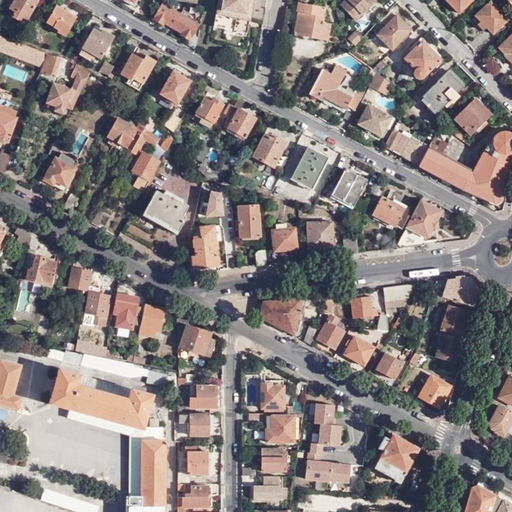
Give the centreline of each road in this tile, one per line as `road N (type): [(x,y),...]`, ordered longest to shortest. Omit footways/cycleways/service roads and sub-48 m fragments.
road 1 (tertiary): [(187,297),(486,255)]
road 2 (residential): [(258,94),(471,209),(496,231)]
road 3 (residential): [(230,325),(449,442)]
road 4 (tertiary): [(0,196),(187,297)]
road 5 (residential): [(90,0),(258,94)]
road 6 (residential): [(230,325),(230,511)]
road 7 (tertiary): [(500,274),(460,438)]
road 8 (residential): [(411,0),(511,103)]
